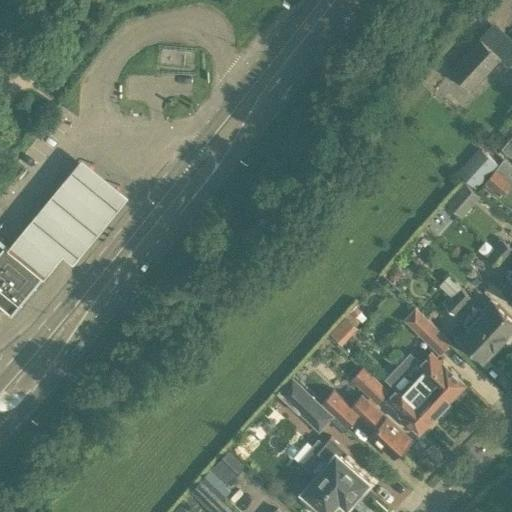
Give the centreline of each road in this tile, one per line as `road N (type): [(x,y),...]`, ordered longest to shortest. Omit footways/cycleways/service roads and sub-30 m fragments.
road 1 (primary): [(0,403),(331,0)]
road 2 (residential): [(426,511),(511,421)]
